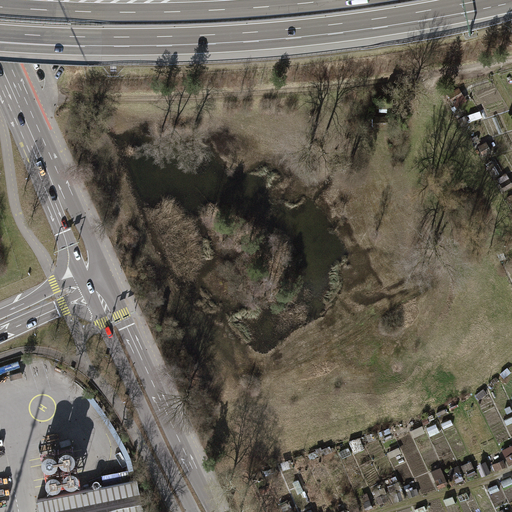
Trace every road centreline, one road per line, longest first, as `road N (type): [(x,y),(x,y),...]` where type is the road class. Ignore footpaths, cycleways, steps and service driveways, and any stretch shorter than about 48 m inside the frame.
road 1 (motorway): [(0,33),(207,35),(482,0)]
road 2 (track): [(26,101),(155,99),(433,73)]
road 3 (motorway): [(332,0),(164,11),(0,6)]
road 4 (primary): [(214,511),(111,290)]
road 5 (primary): [(99,258),(0,40)]
road 6 (primary): [(104,324),(194,511)]
road 7 (primary): [(0,84),(63,232)]
road 8 (track): [(511,470),(388,511)]
